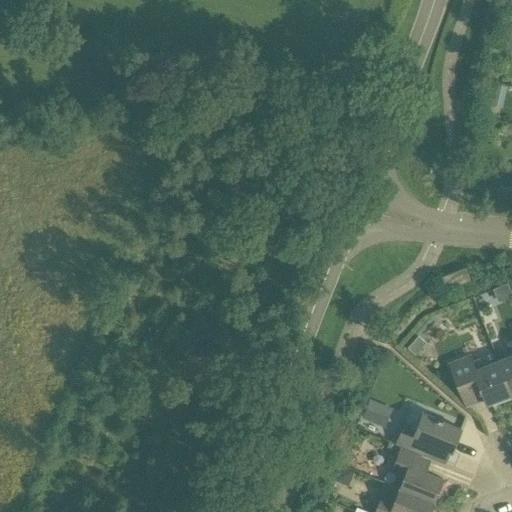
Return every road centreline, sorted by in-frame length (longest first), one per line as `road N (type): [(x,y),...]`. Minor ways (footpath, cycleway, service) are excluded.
road 1 (tertiary): [(232,511),(361,200)]
road 2 (tertiary): [(361,200),(439,0)]
road 3 (residential): [(511,239),(438,228),(361,200)]
